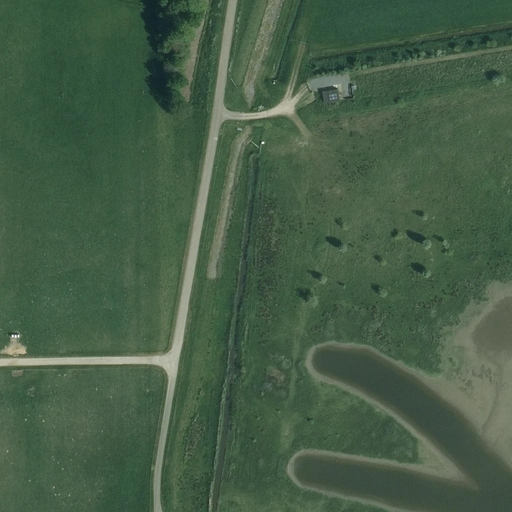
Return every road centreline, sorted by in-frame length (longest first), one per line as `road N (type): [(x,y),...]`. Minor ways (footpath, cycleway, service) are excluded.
road 1 (unclassified): [(156,511),(233,0)]
road 2 (track): [(174,359),(0,362)]
